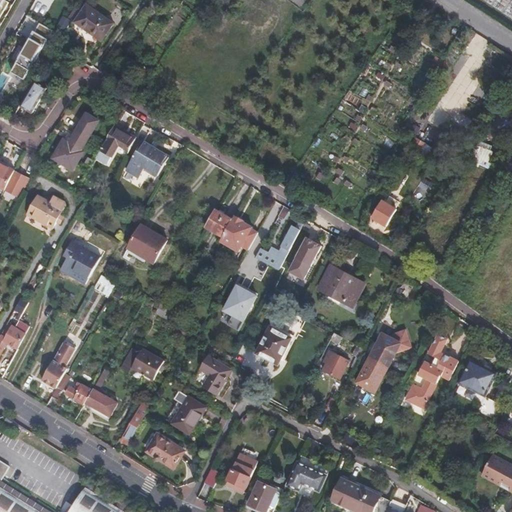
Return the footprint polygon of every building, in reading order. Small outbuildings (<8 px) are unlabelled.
[(43,18),(52,0),(35,0),(30,12),(43,18)] [(94,35),(100,40),(113,24),(86,4),(73,22),(88,33),(89,32),(94,35)] [(59,18),(57,23),(63,27),(66,22),(59,18)] [(26,80),(54,31),(41,23),(13,73),(26,80)] [(468,55),(456,79),(475,90),(488,65),(468,55)] [(475,92),(487,98),(499,75),(488,68),(475,92)] [(18,110),(28,116),(44,92),(34,86),(18,110)] [(464,132),(471,136),(482,117),(475,113),(464,132)] [(52,160),(72,172),(83,153),(80,151),(97,121),(86,114),(68,145),(63,142),(52,160)] [(119,144),(130,151),(136,140),(113,126),(96,157),(107,164),(119,144)] [(415,139),(411,146),(439,164),(443,157),(437,153),(426,146),(415,139)] [(145,171),(147,172),(155,177),(157,178),(169,157),(167,156),(158,151),(149,146),(144,143),(127,173),(133,176),(140,180),(145,171)] [(81,165),(88,169),(94,159),(87,155),(81,165)] [(0,188),(4,190),(14,171),(0,163),(0,188)] [(4,190),(19,198),(29,180),(14,171),(4,190)] [(421,183),(410,196),(420,205),(432,191),(421,183)] [(26,215),(51,229),(56,221),(60,223),(62,219),(59,216),(65,206),(64,202),(52,195),(48,201),(37,195),(26,215)] [(370,220),(384,228),(395,212),(394,211),(398,204),(387,198),(384,204),(381,203),(370,220)] [(289,208),(283,205),(278,215),(284,218),(289,208)] [(204,225),(223,235),(227,227),(232,218),(214,208),(204,225)] [(252,241),(258,231),(252,227),(253,226),(244,221),(245,220),(234,214),(232,218),(227,227),(223,235),(220,240),(239,250),(243,243),(249,246),(252,241)] [(127,247),(154,263),(167,240),(140,225),(127,247)] [(288,250),(300,230),(291,225),(280,246),(288,250)] [(420,247),(437,257),(446,243),(451,247),(457,238),(451,234),(448,237),(432,227),(420,247)] [(308,281),(324,245),(307,237),(290,273),(308,281)] [(73,271),(89,280),(103,255),(74,239),(64,257),(67,258),(60,271),(70,276),(73,271)] [(280,258),(261,247),(255,257),(277,270),(284,258),(281,256),(280,258)] [(317,288),(352,306),(364,282),(329,265),(317,288)] [(95,289),(110,297),(116,284),(101,277),(95,289)] [(223,308),(242,319),(255,295),(237,285),(223,308)] [(13,311),(21,315),(28,303),(20,299),(13,311)] [(172,325),(176,318),(157,308),(153,314),(172,325)] [(172,325),(189,334),(192,328),(176,318),(172,325)] [(0,336),(0,353),(5,344),(16,350),(25,334),(11,326),(5,338),(0,336)] [(257,353),(278,365),(292,338),(271,326),(257,353)] [(374,394),(395,354),(411,349),(405,332),(394,336),(392,340),(383,336),(357,385),(374,394)] [(333,333),(332,335),(330,340),(339,345),(342,338),(333,333)] [(449,379),(458,363),(440,354),(447,340),(438,335),(428,355),(435,358),(431,366),(424,362),(417,375),(426,379),(421,390),(412,385),(405,400),(423,409),(440,376),(449,381),(449,379)] [(43,380),(56,387),(67,368),(64,367),(75,348),(64,342),(43,380)] [(131,368),(153,380),(163,360),(141,349),(131,368)] [(204,385),(217,393),(231,369),(209,356),(201,369),(211,375),(204,385)] [(325,371),(340,380),(348,366),(332,357),(325,371)] [(457,387),(483,401),(496,374),(471,360),(457,387)] [(65,395),(83,406),(84,404),(91,391),(76,383),(73,389),(70,387),(65,395)] [(91,391),(84,404),(109,418),(117,404),(93,389),(91,391)] [(54,391),(48,401),(54,405),(60,395),(54,391)] [(172,422),(189,433),(205,406),(189,396),(172,422)] [(127,446),(146,413),(148,408),(142,404),(139,409),(141,411),(139,415),(136,413),(121,442),(127,446)] [(261,434),(273,440),(278,429),(266,423),(261,434)] [(161,459),(173,467),(185,449),(158,433),(147,450),(156,455),(156,456),(156,457),(156,458),(157,458),(157,459),(158,459),(159,459),(160,459),(161,459)] [(292,448),(298,451),(303,440),(298,437),(292,448)] [(224,485),(233,489),(235,484),(245,488),(257,460),(239,452),(224,485)] [(304,486),(321,493),(331,470),(300,456),(287,484),(301,491),(304,486)] [(498,480),(511,487),(511,466),(492,456),(481,476),(496,484),(498,480)] [(0,479),(1,481),(3,478),(10,467),(0,460),(0,479)] [(10,467),(3,478),(9,482),(16,471),(10,467)] [(205,483),(214,487),(221,473),(212,469),(205,483)] [(332,499),(347,506),(357,485),(341,478),(332,499)] [(0,486),(42,511),(60,511),(59,511),(51,511),(1,481),(0,479),(0,486)] [(206,501),(213,488),(205,484),(199,497),(206,501)] [(235,484),(233,489),(243,493),(245,488),(235,484)] [(347,506),(359,511),(365,511),(374,493),(357,485),(347,506)] [(69,508),(66,511),(42,511),(0,486),(0,511),(126,511),(87,487),(73,510),(69,508)] [(248,504),(264,511),(266,511),(273,497),(255,488),(248,504)] [(406,500),(408,493),(398,489),(395,496),(406,500)] [(385,511),(388,506),(390,501),(374,493),(365,511),(385,511)]
